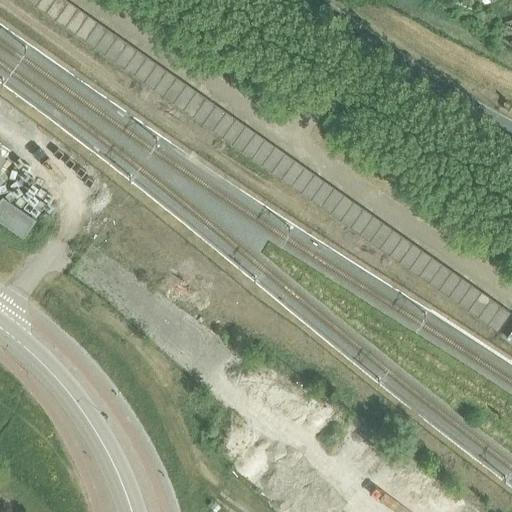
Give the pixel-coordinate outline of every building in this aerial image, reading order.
[(38,0),(35,6),(44,13),(53,0),(38,0)] [(53,0),(44,13),(54,20),(68,0),(67,0),(53,0)] [(54,20),(64,27),(78,7),(68,0),(54,20)] [(64,27),(74,34),(88,14),(78,7),(64,27)] [(74,34),(84,41),(98,21),(88,14),(74,34)] [(84,41),(94,48),(107,28),(98,21),(84,41)] [(94,48),(103,55),(117,35),(107,28),(94,48)] [(103,55),(114,62),(127,42),(117,35),(103,55)] [(114,62),(123,68),(137,49),(127,42),(114,62)] [(123,68),(133,75),(147,56),(137,49),(123,68)] [(133,75),(143,82),(157,63),(147,56),(133,75)] [(143,82),(153,89),(167,70),(157,63),(143,82)] [(153,89),(163,96),(177,77),(167,70),(153,89)] [(163,96),(173,103),(186,84),(177,77),(163,96)] [(173,103),(182,110),(196,90),(186,84),(173,103)] [(182,110),(192,117),(206,97),(196,90),(182,110)] [(192,117),(202,124),(216,104),(206,97),(192,117)] [(202,124),(212,131),(226,111),(216,104),(202,124)] [(212,131),(222,138),(236,118),(226,111),(212,131)] [(222,138),(232,145),(245,125),(236,118),(222,138)] [(232,145),(241,152),(255,132),(245,125),(232,145)] [(241,152),(252,159),(266,139),(255,132),(241,152)] [(252,159),(261,166),(275,146),(266,139),(252,159)] [(261,166),(271,172),(285,153),(275,146),(261,166)] [(271,172),(281,179),(295,160),(285,153),(271,172)] [(281,179),(291,186),(305,167),(295,160),(281,179)] [(291,186),(301,193),(314,174),(305,167),(291,186)] [(301,193),(310,200),(324,180),(314,174),(301,193)] [(310,200),(320,207),(334,187),(324,180),(310,200)] [(320,207),(330,214),(344,194),(334,187),(320,207)] [(330,214),(340,221),(354,202),(344,194),(330,214)] [(0,198),(0,220),(23,237),(24,236),(36,219),(3,195),(0,198)] [(340,221),(350,228),(364,208),(354,202),(340,221)] [(350,228),(360,235),(374,215),(364,208),(350,228)] [(360,235),(370,242),(383,222),(374,215),(360,235)] [(370,242),(380,249),(393,229),(383,222),(370,242)] [(380,249),(389,256),(403,236),(393,229),(380,249)] [(389,256),(399,263),(413,243),(403,236),(389,256)] [(399,263),(409,269),(423,250),(413,243),(399,263)] [(409,269),(419,277),(433,257),(423,250),(409,269)] [(419,277),(429,283),(443,264),(433,257),(419,277)] [(429,283),(439,290),(453,271),(443,264),(429,283)] [(439,290),(449,297),(463,278),(453,271),(439,290)] [(459,304),(472,285),(463,278),(449,297),(459,304)] [(468,311),(482,291),(472,285),(459,304),(468,311)] [(478,318),(492,298),(482,291),(468,311),(478,318)] [(488,325),(501,305),(492,298),(478,318),(488,325)] [(497,331),(511,312),(501,305),(488,325),(497,331)] [(297,372),(273,402),(385,488),(408,458),(297,372)] [(194,443),(282,511),(343,511),(348,506),(221,408),(194,443)]
